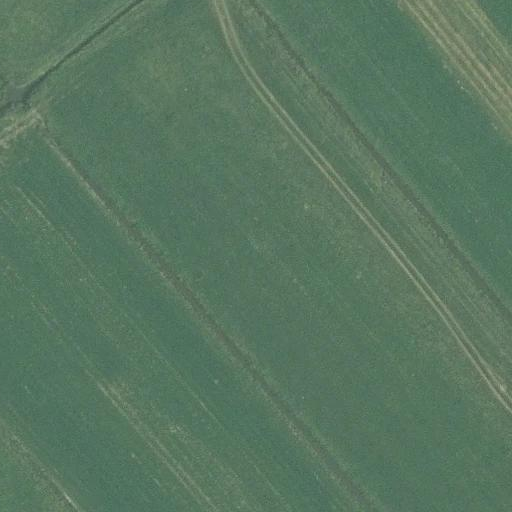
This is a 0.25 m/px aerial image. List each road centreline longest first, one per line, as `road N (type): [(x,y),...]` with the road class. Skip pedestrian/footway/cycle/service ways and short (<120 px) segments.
road 1 (track): [(219,0),(511,369)]
road 2 (track): [(177,0),(28,129)]
